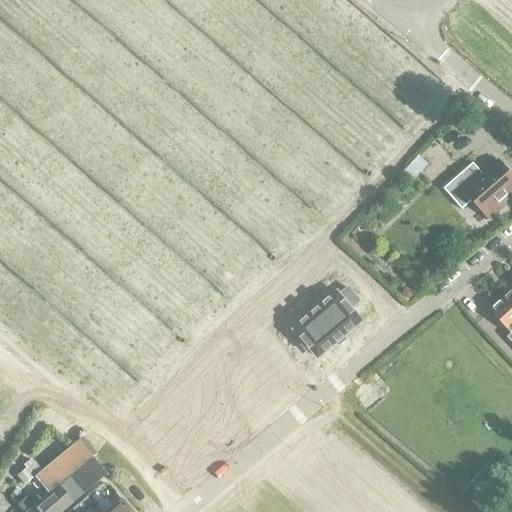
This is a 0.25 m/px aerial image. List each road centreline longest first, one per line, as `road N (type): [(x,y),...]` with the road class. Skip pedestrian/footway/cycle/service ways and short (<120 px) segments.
road 1 (unclassified): [(192,511),(511,244)]
road 2 (track): [(0,384),(64,402),(189,511)]
road 3 (unclassified): [(511,112),(416,29)]
